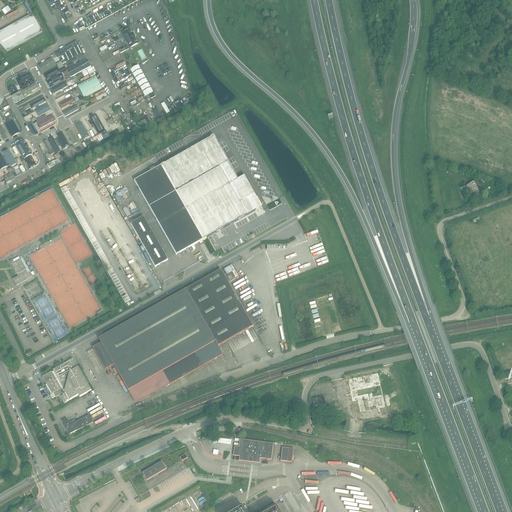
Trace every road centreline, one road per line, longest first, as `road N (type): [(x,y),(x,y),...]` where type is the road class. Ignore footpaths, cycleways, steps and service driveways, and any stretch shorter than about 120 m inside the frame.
road 1 (motorway): [(208,0),(221,42),(304,125),(346,183),(413,323)]
road 2 (motorway): [(314,0),(351,148),(413,323)]
road 3 (unclassified): [(298,352),(63,446),(26,370)]
road 4 (motorway): [(426,317),(363,145),(328,0)]
road 5 (unclassified): [(298,352),(455,316),(461,295),(440,225),(511,198)]
road 6 (motorway): [(426,317),(391,150),(413,0)]
road 7 (unclassified): [(26,370),(295,218)]
road 8 (unclassified): [(511,430),(481,350),(465,343),(319,375),(307,386),(305,411)]
road 9 (unclassified): [(54,497),(221,417),(301,429)]
road 10 (motorway): [(499,511),(426,317)]
road 11 (motorway): [(413,323),(485,511)]
road 12 (tertiary): [(54,497),(4,379)]
road 13 (unknown): [(188,429),(204,462),(243,472),(290,469)]
road 14 (unknown): [(290,469),(359,471),(396,511)]
